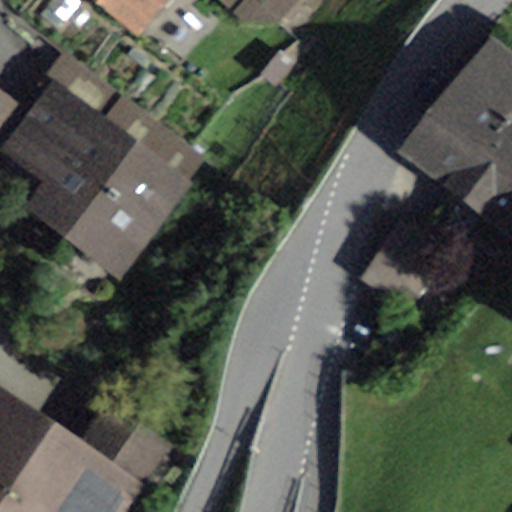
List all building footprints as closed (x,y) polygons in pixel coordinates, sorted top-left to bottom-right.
[(118,0),(140,17),(153,0),(118,0)] [(217,0),(274,39),(301,0),(217,0)] [(511,132),(511,61),(499,52),(465,96),(511,132)] [(76,68),(18,145),(44,165),(57,162),(63,155),(75,164),(44,205),(119,262),(197,158),(76,68)] [(511,132),(465,96),(422,153),(511,222),(511,132)] [(0,104),(0,132),(14,114),(0,104)] [(403,230),(369,282),(408,307),(442,256),(403,230)] [(0,511),(99,511),(112,493),(0,417),(0,511)]
